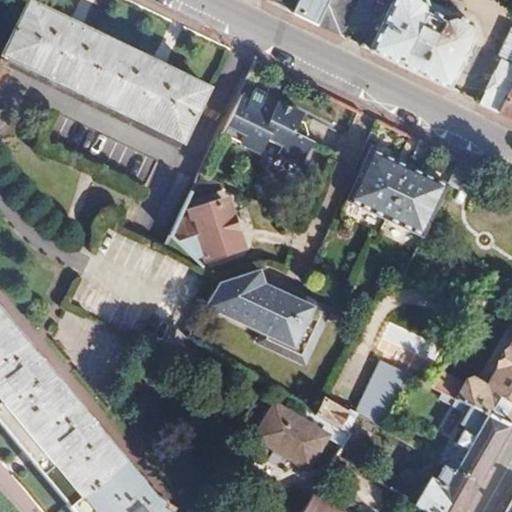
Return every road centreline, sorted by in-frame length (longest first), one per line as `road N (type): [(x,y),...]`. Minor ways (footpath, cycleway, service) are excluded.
road 1 (residential): [(196,0),(511,152)]
road 2 (unknown): [(173,177),(112,291),(45,262),(0,217)]
road 3 (unknown): [(0,115),(28,110),(173,177)]
road 4 (unknown): [(252,27),(173,177)]
